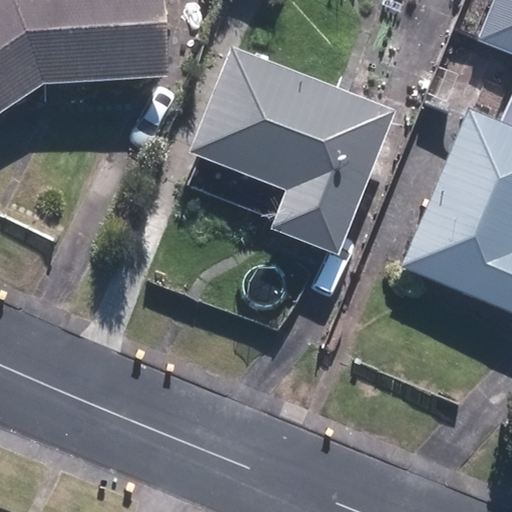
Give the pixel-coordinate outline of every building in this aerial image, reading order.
[(160,0),(0,0),(0,112),(40,85),(166,76),(160,0)] [(511,0),(491,0),(475,41),(511,56),(511,0)] [(393,111),(229,48),(188,155),(284,192),(269,229),(337,255),(393,111)] [(511,95),(500,124),(511,128),(511,95)] [(511,128),(500,124),(466,109),(398,268),(511,316),(511,128)]
